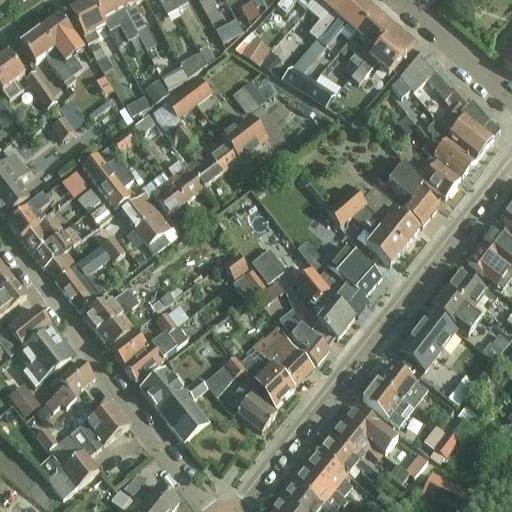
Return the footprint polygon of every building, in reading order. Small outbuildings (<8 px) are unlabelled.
[(116,0),(96,0),(90,3),(102,25),(105,30),(109,37),(119,31),(127,46),(138,41),(135,36),(129,24),(123,14),(116,0)] [(116,0),(123,14),(135,36),(145,31),(139,20),(140,19),(134,8),(144,3),(142,0),(116,0)] [(169,0),(142,0),(144,3),(148,0),(155,0),(166,20),(177,14),(169,0)] [(169,0),(177,14),(185,10),(179,0),(169,0)] [(307,15),(319,0),(285,0),(276,11),(285,19),(296,5),(307,15)] [(309,39),(304,46),(310,51),(316,45),(315,44),(353,0),(319,0),(307,15),(319,25),(308,38),(309,39)] [(355,38),(374,16),(355,0),(353,0),(315,44),(316,45),(322,50),(325,53),(345,29),(355,38)] [(105,30),(102,25),(90,3),(68,15),(87,50),(98,44),(94,36),(105,30)] [(251,5),(240,12),(248,26),(259,20),(251,5)] [(351,67),(343,77),(350,82),(358,73),(393,33),(374,16),(355,38),(366,47),(350,65),(351,67)] [(58,21),(39,35),(53,55),(72,81),(82,74),(63,48),(73,41),(58,21)] [(240,44),(264,60),(277,41),(253,25),(240,44)] [(393,33),(358,73),(350,82),(358,89),(376,69),(387,79),(413,50),(393,33)] [(53,55),(39,35),(19,49),(34,69),(44,61),(66,92),(75,85),(72,81),(53,55)] [(310,51),(291,73),(302,80),(325,53),(322,50),(316,45),(310,51)] [(97,48),(89,53),(95,65),(104,60),(97,48)] [(206,50),(197,54),(199,57),(205,69),(214,64),(211,59),(206,50)] [(444,106),(458,93),(424,54),(399,82),(401,83),(410,95),(422,108),(432,100),(436,103),(439,100),(444,106)] [(511,56),(502,67),(511,75),(511,56)] [(22,95),(15,86),(23,80),(7,57),(0,62),(0,93),(1,96),(2,95),(9,105),(22,95)] [(179,68),(181,72),(187,83),(205,70),(205,69),(199,57),(179,68)] [(322,74),(335,84),(345,72),(332,61),(322,74)] [(187,83),(181,72),(161,82),(167,94),(187,83)] [(267,73),(258,79),(268,94),(277,88),(267,73)] [(291,73),(281,84),(303,98),(313,87),(302,80),(291,73)] [(55,106),(35,78),(26,84),(46,113),(55,106)] [(234,89),(242,102),(258,92),(250,79),(234,89)] [(199,82),(183,94),(194,109),(210,96),(199,82)] [(410,95),(401,83),(391,92),(401,103),(410,95)] [(313,87),(303,98),(324,113),(334,101),(313,87)] [(372,103),(391,125),(407,112),(388,90),(372,103)] [(474,167),(499,136),(488,128),(458,93),(444,106),(450,112),(453,109),(461,118),(459,119),(463,122),(460,127),(450,119),(440,130),(440,131),(436,136),(443,141),(442,141),(446,144),(474,167)] [(194,109),(183,94),(165,107),(177,122),(194,109)] [(57,113),(70,132),(83,123),(69,104),(57,113)] [(221,143),(239,166),(267,145),(249,122),(221,143)] [(63,123),(51,132),(62,146),(73,138),(63,123)] [(430,143),(440,151),(433,159),(462,182),(474,167),(446,144),(442,141),(443,141),(436,136),(440,131),(440,130),(435,125),(434,126),(434,125),(427,132),(431,137),(430,143)] [(203,193),(220,179),(221,179),(203,156),(195,146),(184,132),(173,141),(184,155),(191,149),(200,160),(186,170),(203,193)] [(134,149),(125,137),(111,148),(119,160),(134,149)] [(221,180),(239,166),(221,143),(203,156),(221,179),(220,179),(221,180)] [(0,168),(0,218),(4,223),(29,204),(16,186),(27,178),(12,159),(0,168)] [(96,160),(82,171),(99,194),(125,174),(117,165),(106,173),(96,160)] [(421,171),(417,175),(423,180),(421,183),(445,203),(459,185),(435,166),(429,160),(421,171)] [(391,162),(375,182),(384,190),(387,187),(409,204),(400,215),(420,233),(438,212),(418,194),(421,191),(403,168),(401,170),(391,162)] [(169,183),(185,206),(203,193),(186,170),(183,166),(180,168),(178,166),(168,173),(173,180),(169,183)] [(125,174),(99,194),(114,214),(129,203),(122,195),(135,186),(125,174)] [(87,191),(75,176),(64,185),(76,200),(87,191)] [(163,176),(145,190),(151,197),(168,219),(185,206),(169,183),(163,176)] [(359,190),(354,196),(361,205),(365,209),(364,211),(384,228),(380,233),(404,253),(404,254),(418,236),(395,216),(397,213),(373,192),(368,198),(359,190)] [(99,207),(90,195),(77,204),(87,217),(99,207)] [(351,222),(364,211),(365,209),(361,205),(352,195),(326,217),(339,232),(351,222)] [(134,233),(157,216),(143,198),(120,215),(134,233)] [(41,202),(7,228),(20,244),(51,220),(53,218),(41,202)] [(511,207),(500,224),(501,225),(511,232),(511,207)] [(389,271),(404,253),(380,233),(384,228),(364,211),(351,222),(374,241),(366,250),(389,271)] [(157,216),(134,233),(154,259),(169,247),(162,239),(171,233),(157,216)] [(20,244),(32,260),(61,238),(63,236),(51,220),(20,244)] [(511,244),(495,231),(481,249),(510,272),(511,269),(511,244)] [(63,236),(61,238),(32,260),(43,273),(71,251),(72,252),(80,246),(69,232),(63,236)] [(111,242),(101,250),(114,267),(124,259),(111,242)] [(467,268),(493,287),(501,294),(511,279),(511,273),(510,272),(481,249),(467,268)] [(76,269),(55,285),(79,317),(100,301),(85,282),(109,263),(100,251),(76,269)] [(346,251),(326,273),(345,288),(342,291),(335,299),(343,308),(356,320),(368,307),(363,303),(381,282),(346,251)] [(66,256),(45,272),(55,285),(76,269),(66,256)] [(263,259),(252,268),(269,288),(280,280),(263,259)] [(237,261),(224,271),(233,284),(246,274),(237,261)] [(312,275),(303,263),(302,263),(292,271),(302,283),(293,290),(310,311),(313,309),(323,320),(316,328),(309,338),(326,353),(334,343),(336,345),(354,324),(328,303),(331,300),(324,291),(312,276),(312,275)] [(0,292),(12,283),(13,283),(0,266),(0,292)] [(447,294),(472,314),(481,301),(492,309),(496,303),(461,275),(447,294)] [(256,299),(264,293),(251,276),(243,282),(256,299)] [(0,321),(26,301),(12,283),(0,292),(0,321)] [(107,302),(82,321),(97,339),(104,349),(105,349),(109,354),(133,336),(122,321),(137,309),(127,294),(111,307),(107,302)] [(472,314),(447,294),(446,294),(432,313),(457,333),(458,332),(467,340),(482,321),(472,314)] [(171,311),(184,323),(195,311),(182,299),(171,311)] [(228,306),(227,320),(242,321),(244,307),(228,306)] [(21,354),(50,332),(36,313),(7,336),(21,354)] [(329,355),(326,353),(309,338),(304,334),(297,328),(298,326),(292,314),(281,326),(289,338),(294,345),(303,355),(301,357),(316,370),(329,355)] [(430,316),(399,357),(424,376),(452,340),(455,342),(458,338),(430,316)] [(166,318),(155,326),(165,340),(166,341),(177,332),(166,318)] [(166,341),(165,340),(155,347),(123,373),(135,388),(162,366),(162,365),(188,345),(178,331),(177,332),(166,341)] [(50,332),(21,354),(15,358),(27,373),(22,377),(34,393),(53,378),(53,379),(70,366),(61,354),(65,351),(50,332)] [(144,332),(112,358),(123,372),(123,373),(155,347),(144,332)] [(249,363),(240,371),(244,376),(248,381),(254,388),(268,407),(269,406),(274,413),(294,393),(313,374),(293,355),(282,338),(259,361),(252,367),(249,363)] [(488,352),(483,358),(493,366),(498,360),(510,345),(503,339),(491,354),(488,352)] [(244,376),(240,371),(234,363),(224,370),(234,383),(244,376)] [(73,371),(68,375),(82,393),(88,389),(94,384),(79,366),(78,367),(73,371)] [(427,395),(391,367),(376,386),(413,413),(413,414),(424,422),(438,404),(427,395)] [(165,374),(140,394),(183,448),(208,429),(165,374)] [(72,402),(82,393),(68,375),(56,384),(63,393),(45,407),(53,416),(62,409),(66,413),(75,405),(72,402)] [(254,388),(248,381),(233,399),(243,408),(236,417),(261,438),(276,419),(265,410),(268,407),(254,388)] [(198,384),(186,394),(194,404),(206,394),(198,384)] [(404,424),(413,413),(376,386),(362,404),(398,432),(404,424)] [(37,410),(28,398),(15,408),(25,420),(37,410)] [(62,474),(47,486),(63,505),(76,494),(98,477),(87,463),(104,450),(128,431),(129,430),(126,426),(122,422),(111,407),(78,433),(69,440),(58,449),(48,457),(51,461),(62,474)] [(382,459),(384,461),(396,445),(356,412),(343,428),(382,459)] [(457,422),(445,438),(457,446),(469,430),(457,422)] [(487,453),(498,438),(479,423),(467,439),(487,453)] [(382,459),(343,428),(330,443),(359,465),(366,456),(377,465),(382,459)] [(36,441),(48,457),(58,449),(46,433),(36,441)] [(433,455),(429,461),(438,469),(441,465),(442,466),(444,463),(457,446),(445,438),(433,454),(433,455)] [(359,465),(330,443),(318,458),(349,483),(353,479),(349,477),(354,471),(362,477),(361,479),(372,488),(378,481),(367,472),(359,465)] [(349,483),(318,458),(306,474),(342,503),(351,491),(346,487),(349,483)] [(403,476),(408,480),(413,484),(426,467),(416,459),(403,476)] [(401,490),(408,480),(403,476),(396,470),(388,479),(401,490)] [(342,511),(347,507),(342,503),(306,474),(294,489),(322,511),(326,511),(328,510),(325,508),(330,502),(342,511)] [(146,484),(137,477),(123,493),(132,501),(146,484)] [(463,511),(470,500),(430,480),(420,500),(442,511),(463,511)] [(322,511),(294,489),(281,504),(290,511),(322,511)] [(110,505),(118,511),(173,511),(178,507),(156,490),(147,501),(141,496),(133,507),(119,495),(110,505)] [(382,495),(375,504),(384,511),(390,511),(396,506),(382,495)]
